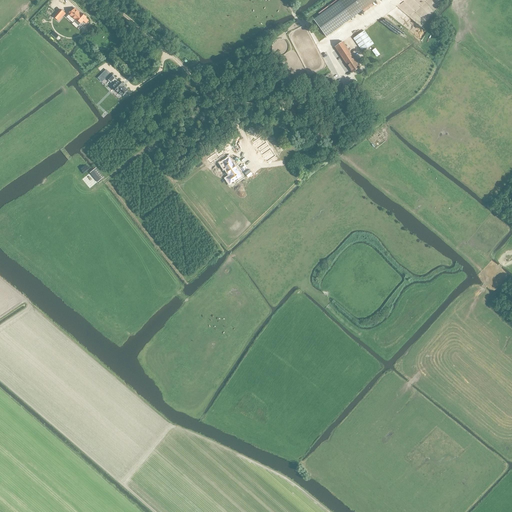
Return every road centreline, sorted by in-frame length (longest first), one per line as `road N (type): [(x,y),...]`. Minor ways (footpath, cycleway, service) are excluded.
road 1 (track): [(348,83),(314,103),(255,104),(212,92),(105,0)]
road 2 (track): [(154,511),(0,379)]
road 3 (track): [(106,179),(212,92)]
